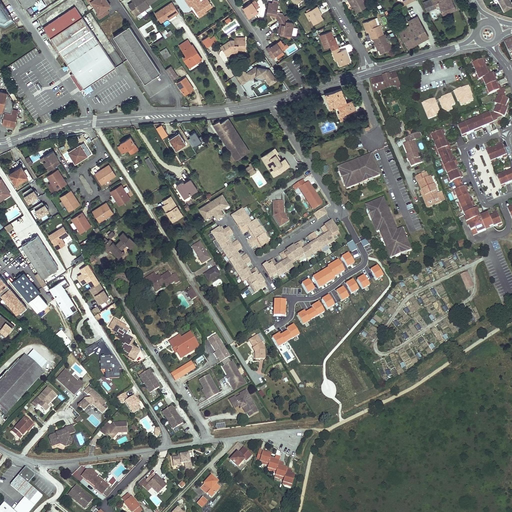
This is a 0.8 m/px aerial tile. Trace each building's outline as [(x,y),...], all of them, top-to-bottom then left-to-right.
[(19,0),(25,8),(34,2),(38,8),(45,4),(42,0),(19,0)] [(107,8),(111,6),(106,0),(87,0),(99,19),(109,12),(107,8)] [(154,0),(135,0),(133,1),(129,4),(136,15),(149,6),(148,4),(154,0)] [(185,0),(190,7),(192,6),(197,14),(204,10),(205,11),(212,7),(207,0),(185,0)] [(255,0),(254,0),(244,7),(247,12),(249,15),(247,16),(249,19),(259,12),(257,9),(259,8),(259,6),(255,0)] [(348,0),(349,1),(350,0),(354,6),(357,12),(367,6),(363,0),(348,0)] [(437,0),(430,0),(424,3),(427,11),(436,7),(436,5),(439,4),(443,14),(456,9),(452,0),(444,0),(438,3),(437,0)] [(511,5),(509,0),(498,0),(504,11),(511,7),(511,5)] [(0,25),(6,27),(14,22),(11,18),(0,1),(0,25)] [(172,2),(155,14),(161,22),(168,18),(175,13),(176,15),(179,12),(172,2)] [(269,2),(267,13),(272,14),(272,16),(277,18),(278,20),(285,16),(283,13),(277,12),(279,4),(269,2)] [(318,6),(307,12),(312,20),(314,25),(324,19),(321,15),(319,10),(320,10),(318,6)] [(75,7),(44,28),(84,88),(116,67),(75,7)] [(416,12),(405,18),(405,19),(407,22),(418,16),(416,12)] [(285,16),(278,20),(281,24),(280,28),(282,29),(281,34),(292,36),(294,26),(286,25),(287,19),(285,16)] [(405,19),(396,24),(408,48),(429,37),(418,16),(407,22),(405,19)] [(374,19),(364,22),(367,30),(369,29),(370,31),(372,39),(374,38),(384,34),(380,25),(378,26),(377,26),(374,19)] [(130,27),(114,37),(143,80),(148,81),(161,74),(130,27)] [(164,38),(173,35),(170,29),(162,33),(164,38)] [(331,31),(320,35),(325,48),(331,46),(332,50),(339,47),(337,44),(336,44),(333,38),(331,31)] [(384,34),(374,38),(376,46),(378,45),(380,50),(381,53),(391,50),(388,41),(386,34),(384,34)] [(202,40),(206,48),(218,41),(215,35),(210,37),(209,36),(202,40)] [(186,56),(184,58),(189,66),(196,61),(197,62),(202,59),(192,45),(191,45),(188,40),(180,45),(186,56)] [(230,40),(222,46),(227,55),(232,52),(232,50),(238,50),(245,50),(245,40),(235,40),(230,40)] [(270,46),(266,48),(271,55),(274,53),(276,55),(283,51),(277,42),(270,47),(270,46)] [(339,47),(332,50),(334,53),(335,53),(338,60),(340,66),(350,62),(346,49),(340,51),(339,47)] [(160,51),(164,59),(170,56),(167,48),(160,51)] [(485,59),(473,64),(475,68),(478,76),(480,80),(481,79),(483,79),(485,83),(488,90),(490,94),(497,91),(499,96),(496,104),(498,105),(495,113),(490,115),(493,122),(497,120),(497,118),(496,117),(500,115),(503,116),(505,117),(507,113),(508,109),(508,108),(506,108),(508,104),(509,100),(507,99),(504,98),(503,94),(505,93),(506,92),(504,88),(502,89),(501,85),(499,86),(498,86),(495,78),(496,78),(497,77),(496,73),(492,75),(490,70),(489,71),(488,72),(484,64),(486,64),(487,63),(485,59)] [(171,66),(166,70),(173,80),(178,77),(171,66)] [(256,66),(247,73),(251,79),(253,78),(257,75),(265,77),(268,81),(270,85),(277,80),(270,69),(256,66)] [(247,81),(241,72),(237,75),(242,84),(247,81)] [(396,73),(377,79),(381,91),(397,87),(400,93),(403,91),(397,75),(396,73)] [(186,78),(177,83),(184,94),(190,91),(189,90),(192,87),(186,78)] [(377,79),(371,80),(374,93),(381,91),(377,79)] [(458,90),(454,92),(459,102),(460,101),(461,106),(474,100),(472,95),(473,95),(470,87),(469,86),(463,89),(462,90),(459,91),(458,90)] [(341,89),(325,94),(331,109),(338,106),(341,113),(338,114),(341,121),(346,118),(344,114),(355,109),(352,100),(347,102),(341,89)] [(7,93),(0,91),(0,111),(5,112),(2,125),(14,127),(18,111),(12,110),(13,104),(7,93)] [(442,99),(440,100),(445,113),(453,109),(452,106),(456,104),(452,95),(451,95),(448,96),(447,98),(444,99),(442,99)] [(441,113),(436,101),(434,102),(431,100),(423,104),(429,119),(437,116),(436,115),(441,113)] [(490,113),(482,117),(486,126),(490,125),(494,123),(493,122),(490,115),(490,113)] [(482,117),(458,127),(462,136),(466,135),(474,131),(482,128),(486,126),(482,117)] [(220,121),(214,125),(232,153),(233,155),(246,147),(228,119),(221,123),(220,121)] [(333,122),(321,125),(323,133),(335,130),(333,122)] [(444,130),(431,135),(433,139),(436,147),(440,155),(443,162),(446,171),(449,178),(451,182),(453,181),(461,178),(463,177),(461,173),(460,174),(459,174),(456,167),(457,166),(458,166),(455,157),(454,158),(452,158),(449,151),(451,151),(452,150),(448,142),(447,142),(446,143),(443,135),(444,135),(445,134),(444,130)] [(193,146),(201,142),(195,131),(187,136),(193,146)] [(407,143),(404,144),(408,155),(411,161),(410,161),(412,166),(420,163),(418,158),(421,157),(414,140),(422,137),(421,132),(405,139),(407,143)] [(179,133),(170,139),(177,150),(186,144),(179,133)] [(122,144),(118,147),(122,153),(128,149),(131,153),(138,149),(130,138),(127,140),(127,141),(122,144)] [(89,151),(84,143),(69,152),(73,159),(74,158),(77,163),(88,156),(91,154),(89,151)] [(490,148),(486,149),(491,161),(495,160),(502,157),(507,155),(502,143),(497,144),(498,145),(499,147),(491,150),(490,149),(490,148)] [(189,158),(196,154),(191,145),(184,149),(189,158)] [(246,147),(233,155),(235,159),(236,160),(249,152),(246,147)] [(275,148),(263,156),(266,161),(270,167),(272,166),(274,169),(277,174),(290,166),(285,159),(281,162),(279,159),(276,155),(277,154),(278,153),(275,148)] [(59,159),(54,150),(45,156),(47,160),(44,162),(49,170),(60,164),(58,159),(59,159)] [(360,162),(352,165),(352,163),(339,168),(340,172),(342,176),(343,175),(344,178),(346,181),(344,182),(346,186),(347,189),(360,184),(360,182),(368,179),(372,177),(373,179),(381,176),(372,155),(368,157),(369,158),(366,160),(365,160),(364,161),(364,163),(364,164),(366,168),(363,169),(360,162)] [(266,161),(263,156),(261,157),(268,168),(270,167),(266,161)] [(365,158),(364,157),(363,157),(359,159),(351,162),(352,163),(352,165),(360,162),(363,169),(366,168),(364,164),(364,163),(364,161),(365,160),(366,160),(369,158),(368,157),(365,158)] [(149,158),(146,160),(152,170),(153,169),(154,171),(157,170),(149,158)] [(116,176),(109,165),(108,166),(109,168),(99,174),(98,172),(95,174),(101,185),(116,176)] [(18,172),(11,176),(15,183),(27,176),(29,179),(32,178),(26,167),(23,170),(21,167),(16,170),(18,172)] [(47,176),(56,191),(67,184),(65,180),(63,181),(59,175),(61,174),(58,169),(47,176)] [(511,170),(497,176),(501,186),(505,185),(511,181),(511,170)] [(427,173),(416,177),(418,182),(420,182),(428,202),(439,197),(441,202),(445,200),(442,193),(438,194),(431,177),(429,178),(427,173)] [(461,178),(453,181),(457,190),(465,187),(461,178)] [(9,191),(1,180),(0,180),(0,200),(4,198),(2,195),(9,191)] [(183,181),(177,185),(185,198),(197,190),(191,180),(184,183),(183,181)] [(322,205),(309,181),(304,184),(302,180),(291,186),(294,192),(299,189),(311,211),(322,205)] [(420,182),(418,182),(421,190),(421,191),(428,207),(441,202),(439,197),(428,202),(420,182)] [(121,185),(110,191),(112,195),(114,194),(118,200),(116,201),(119,206),(130,199),(121,185)] [(457,190),(455,191),(456,195),(460,203),(463,211),(465,215),(466,214),(469,222),(468,223),(473,236),(486,230),(486,229),(493,226),(494,227),(498,226),(502,224),(497,211),(493,213),(493,214),(494,215),(490,217),(489,216),(481,219),(481,217),(479,218),(476,210),(475,211),(473,207),(474,207),(475,206),(472,198),(471,198),(469,199),(466,191),(468,191),(469,190),(467,186),(465,187),(457,190)] [(28,203),(38,197),(32,187),(22,193),(28,203)] [(73,194),(71,190),(60,197),(70,211),(80,205),(77,200),(75,201),(72,195),(73,194)] [(222,195),(211,202),(220,217),(224,215),(220,210),(219,208),(223,206),(225,207),(229,205),(222,195)] [(163,206),(171,219),(181,213),(171,196),(163,201),(165,205),(163,206)] [(394,232),(393,228),(394,228),(394,227),(394,226),(393,224),(393,222),(392,221),(392,219),(391,218),(390,216),(389,215),(388,213),(387,212),(386,209),(388,208),(385,200),(381,202),(381,200),(366,206),(368,209),(371,211),(373,214),(374,217),(373,221),(380,238),(384,236),(385,238),(387,243),(389,248),(390,251),(388,251),(394,264),(398,263),(400,259),(403,258),(406,256),(410,258),(414,256),(412,250),(405,233),(403,234),(401,230),(397,231),(394,232)] [(39,217),(49,211),(43,201),(32,207),(39,217)] [(273,201),(273,225),(285,225),(285,201),(273,201)] [(214,214),(217,219),(220,217),(211,202),(199,209),(206,219),(209,217),(210,215),(213,213),(214,214)] [(113,214),(107,203),(103,205),(104,207),(98,211),(97,209),(92,212),(99,223),(113,214)] [(397,231),(388,208),(386,209),(387,212),(388,213),(389,215),(390,216),(391,218),(392,219),(392,221),(393,222),(393,224),(394,226),(394,227),(394,228),(393,228),(394,232),(397,231)] [(243,209),(231,217),(234,220),(235,220),(235,221),(235,223),(236,224),(248,216),(243,209)] [(323,209),(314,215),(316,218),(325,213),(323,209)] [(85,216),(83,212),(72,219),(81,233),(92,227),(89,222),(87,223),(83,217),(85,216)] [(181,213),(171,219),(173,222),(183,216),(181,213)] [(248,216),(236,224),(237,225),(238,225),(239,227),(238,227),(240,231),(252,223),(248,216)] [(9,232),(14,228),(11,222),(5,226),(9,232)] [(328,225),(324,227),(332,239),(339,234),(331,222),(330,223),(330,225),(328,226),(328,225)] [(252,223),(240,231),(243,234),(248,230),(249,229),(252,233),(260,228),(258,224),(257,224),(254,226),(252,223)] [(47,235),(57,250),(66,244),(62,239),(69,235),(63,226),(47,235)] [(325,236),(322,238),(327,246),(334,242),(334,241),(332,239),(324,227),(321,229),(324,234),(325,236)] [(222,232),(219,228),(209,235),(214,242),(230,231),(228,228),(223,231),(222,232)] [(260,228),(252,233),(254,237),(253,238),(247,241),(249,244),(265,234),(260,228)] [(230,231),(214,242),(218,248),(228,242),(226,239),(227,237),(233,234),(230,231)] [(129,238),(123,232),(119,237),(121,239),(116,245),(113,242),(110,244),(107,242),(103,246),(102,247),(105,250),(108,247),(110,249),(119,258),(123,254),(120,251),(121,250),(126,245),(130,248),(135,243),(130,237),(129,238)] [(314,233),(311,236),(320,251),(327,246),(322,238),(318,240),(317,239),(314,233)] [(265,234),(249,244),(252,248),(257,244),(258,243),(261,247),(269,241),(265,234)] [(58,268),(38,235),(22,245),(42,278),(58,268)] [(311,236),(307,238),(311,243),(312,244),(308,247),(313,255),(320,251),(311,236)] [(108,240),(105,238),(100,243),(103,246),(107,242),(107,241),(108,240)] [(239,245),(237,241),(232,245),(230,246),(228,242),(218,248),(222,255),(239,245)] [(199,242),(189,249),(194,257),(197,256),(202,263),(210,259),(199,242)] [(300,242),(297,244),(304,256),(306,259),(306,260),(313,255),(308,247),(304,249),(303,248),(300,242)] [(291,248),(290,249),(297,261),(304,256),(297,244),(293,246),(294,248),(293,248),(291,248)] [(241,248),(239,245),(222,255),(227,262),(237,256),(235,252),(236,251),(241,248)] [(286,251),(283,253),(290,265),(297,261),(290,249),(289,249),(288,251),(287,252),(286,251)] [(284,262),(280,264),(286,273),(293,268),(292,268),(290,265),(283,253),(280,255),(283,261),(284,262)] [(26,263),(21,255),(16,259),(20,266),(26,263)] [(82,255),(74,259),(76,264),(84,259),(82,255)] [(248,259),(246,255),(241,259),(239,260),(237,256),(227,262),(231,269),(248,259)] [(235,276),(245,270),(243,266),(245,265),(250,262),(248,259),(231,269),(235,276)] [(272,260),(269,262),(276,274),(279,277),(286,273),(280,264),(277,267),(276,265),(272,260)] [(263,266),(262,266),(269,278),(276,274),(269,262),(266,264),(266,265),(265,266),(263,266)] [(99,304),(109,298),(87,263),(79,268),(81,273),(77,276),(82,285),(86,283),(99,304)] [(215,268),(204,275),(208,282),(220,274),(215,268)] [(248,274),(245,270),(235,276),(240,283),(242,282),(245,280),(257,273),(257,272),(255,269),(250,273),(248,274)] [(41,292),(24,272),(12,282),(38,313),(49,304),(39,293),(41,292)] [(156,276),(154,273),(144,279),(147,283),(148,282),(155,292),(161,289),(160,287),(164,285),(165,286),(166,287),(174,282),(171,276),(168,272),(160,278),(158,275),(156,276)] [(461,275),(467,290),(474,287),(468,272),(461,275)] [(249,287),(261,279),(261,278),(259,278),(258,277),(259,276),(257,273),(245,280),(249,287)] [(179,282),(174,274),(171,276),(174,282),(175,284),(179,282)] [(27,307),(0,276),(0,297),(16,316),(27,307)] [(254,294),(266,286),(264,283),(263,284),(262,282),(262,281),(261,279),(249,287),(254,294)] [(77,309),(60,282),(49,288),(66,315),(77,309)] [(198,297),(191,287),(188,289),(189,291),(187,293),(192,300),(198,297)] [(117,304),(113,298),(91,310),(94,315),(98,313),(117,304)] [(0,328),(3,330),(7,333),(13,326),(9,323),(10,321),(0,313),(0,328)] [(122,332),(123,329),(124,327),(125,325),(114,319),(109,327),(113,330),(113,329),(117,332),(116,334),(115,337),(120,340),(118,342),(123,345),(121,348),(123,351),(128,354),(128,356),(134,360),(139,351),(129,346),(133,338),(128,336),(122,332)] [(176,338),(169,342),(173,349),(176,347),(178,351),(177,352),(180,357),(184,354),(185,355),(190,352),(188,349),(196,344),(189,333),(180,339),(183,344),(181,345),(180,344),(176,338)] [(216,335),(209,339),(216,352),(220,358),(218,359),(220,362),(229,357),(216,335)] [(257,336),(249,341),(254,348),(256,352),(255,352),(255,359),(264,359),(264,347),(257,336)] [(140,350),(131,345),(134,339),(133,338),(129,346),(139,351),(140,350)] [(94,353),(93,350),(97,348),(95,343),(83,350),(87,357),(94,353)] [(198,347),(196,344),(188,349),(190,352),(198,347)] [(41,358),(35,352),(29,359),(35,364),(41,358)] [(29,359),(24,355),(19,360),(18,359),(0,379),(0,408),(6,414),(44,372),(35,364),(29,359)] [(122,369),(114,356),(100,357),(101,370),(112,369),(112,373),(108,373),(108,378),(119,378),(119,369),(122,369)] [(232,362),(222,367),(227,376),(230,381),(228,382),(233,392),(246,385),(243,380),(242,380),(232,362)] [(69,391),(73,395),(83,384),(79,380),(78,382),(65,370),(56,379),(64,386),(65,385),(71,390),(69,391)] [(149,373),(147,371),(138,376),(149,393),(158,388),(156,384),(155,383),(156,382),(152,375),(150,376),(149,373)] [(208,374),(199,380),(204,389),(207,394),(205,395),(207,399),(218,393),(208,374)] [(96,400),(92,396),(94,392),(88,387),(83,392),(87,395),(88,395),(89,396),(90,397),(89,398),(87,398),(84,399),(77,406),(79,407),(83,411),(89,404),(91,406),(92,405),(102,414),(107,408),(103,405),(105,403),(99,397),(96,400)] [(47,405),(46,404),(49,401),(50,402),(56,395),(47,388),(38,397),(31,404),(35,407),(38,404),(45,411),(49,407),(47,405)] [(124,394),(117,398),(118,400),(122,404),(124,403),(130,411),(139,405),(133,397),(128,400),(124,394)] [(257,412),(247,394),(242,397),(241,395),(241,396),(235,399),(234,397),(230,400),(234,408),(239,406),(240,408),(242,407),(246,413),(247,413),(249,416),(257,412)] [(172,410),(171,407),(161,413),(172,430),(181,424),(179,421),(178,419),(179,418),(175,411),(174,412),(172,410)] [(34,425),(25,417),(12,432),(16,435),(18,432),(22,436),(27,431),(30,427),(31,428),(34,425)] [(107,422),(99,431),(103,434),(105,432),(108,435),(111,438),(116,432),(118,432),(118,433),(127,432),(127,422),(113,423),(111,425),(107,422)] [(75,432),(72,425),(65,428),(65,430),(60,432),(60,433),(60,434),(57,435),(56,434),(52,435),(52,436),(49,437),(49,438),(52,447),(57,445),(56,444),(59,442),(60,444),(66,446),(69,438),(68,435),(69,434),(75,432)] [(250,453),(244,448),(238,454),(235,457),(234,456),(230,460),(237,467),(244,459),(250,453)] [(262,451),(258,450),(255,460),(258,461),(263,462),(262,464),(267,466),(266,468),(271,470),(270,472),(274,473),(273,477),(278,479),(279,476),(283,478),(282,480),(281,484),(285,485),(286,483),(291,484),(293,476),(289,475),(290,473),(291,470),(286,468),(286,470),(282,468),(282,466),(283,463),(278,462),(279,458),(275,456),(274,460),(273,461),(269,460),(269,458),(271,454),(266,452),(266,454),(262,453),(262,451)] [(193,463),(193,454),(184,454),(184,456),(182,456),(176,456),(176,463),(184,463),(188,463),(190,463),(190,467),(188,467),(188,471),(195,471),(194,463),(193,463)] [(24,469),(17,477),(9,485),(23,497),(12,511),(13,511),(28,511),(41,497),(27,485),(34,477),(33,475),(26,469),(24,469)] [(95,472),(94,470),(86,471),(82,476),(88,481),(89,480),(98,488),(97,489),(104,494),(108,497),(120,483),(117,481),(111,488),(110,487),(110,486),(98,476),(99,475),(95,472)] [(163,482),(157,475),(156,476),(153,474),(148,479),(145,476),(141,481),(144,484),(145,483),(146,482),(149,485),(158,493),(165,486),(162,483),(163,482)] [(217,482),(211,476),(204,484),(210,490),(207,494),(211,497),(219,488),(216,484),(217,482)] [(210,490),(204,484),(200,488),(207,494),(210,490)] [(77,485),(74,489),(76,491),(73,495),(76,498),(75,499),(86,509),(94,499),(77,485)] [(140,511),(142,511),(128,494),(122,499),(124,503),(131,511),(140,511)] [(206,502),(202,498),(197,503),(201,508),(206,502)] [(0,511),(13,511),(12,511),(3,503),(0,507),(0,511)]
